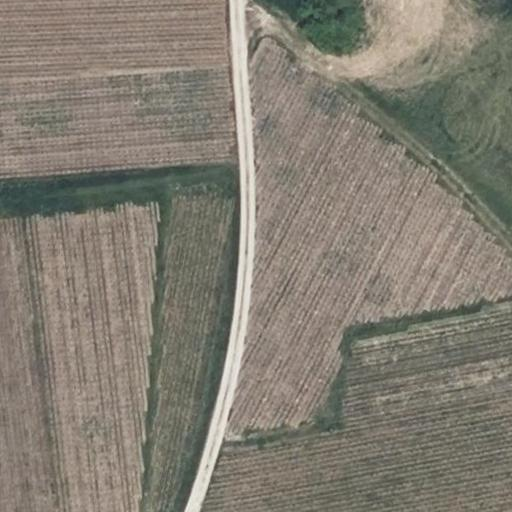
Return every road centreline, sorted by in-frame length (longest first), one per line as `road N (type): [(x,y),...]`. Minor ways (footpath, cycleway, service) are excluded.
road 1 (track): [(192,511),(223,402),(247,252),(238,0)]
road 2 (track): [(511,241),(384,117),(239,0)]
